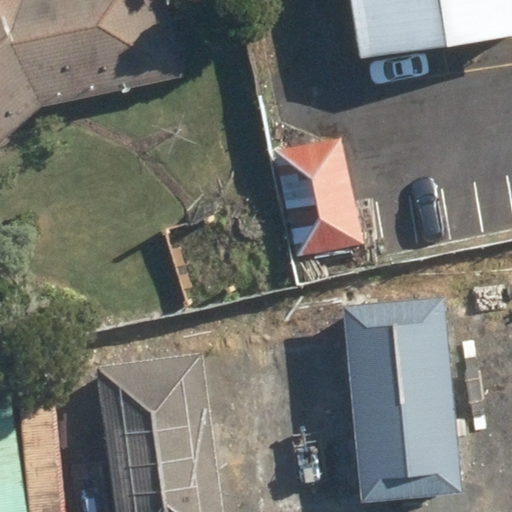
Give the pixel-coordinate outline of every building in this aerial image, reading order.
[(0,0),(0,143),(43,106),(183,77),(166,0),(0,0)] [(511,0),(352,0),(361,57),(511,33),(511,0)] [(200,3),(203,28),(217,27),(214,2),(200,3)] [(267,56),(268,90),(282,89),(281,56),(267,56)] [(274,163),(292,252),(349,241),(333,152),(274,163)] [(165,232),(184,305),(223,294),(204,221),(165,232)] [(511,239),(370,277),(388,345),(511,312),(511,239)] [(355,290),(297,301),(314,391),(373,381),(355,290)] [(511,316),(406,344),(422,408),(511,384),(511,316)] [(293,327),(181,348),(207,492),(293,477),(278,392),(304,388),(293,327)] [(172,511),(143,354),(20,376),(45,511),(172,511)] [(32,511),(6,357),(0,357),(0,511),(32,511)]
